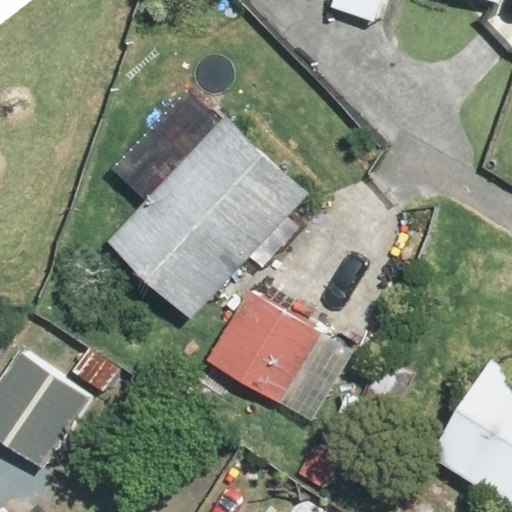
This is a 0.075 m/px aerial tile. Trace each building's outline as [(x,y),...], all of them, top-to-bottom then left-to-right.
[(382,22),(388,0),(341,0),(338,8),(382,22)] [(195,315),(314,197),(199,81),(118,161),(156,200),(118,238),(195,315)] [(325,331),(254,288),(211,359),(282,402),(325,331)] [(100,403),(25,349),(0,383),(0,436),(49,472),(100,403)] [(511,366),(501,359),(436,456),(511,505),(511,366)] [(0,511),(13,511),(5,502),(0,506),(0,511)]
